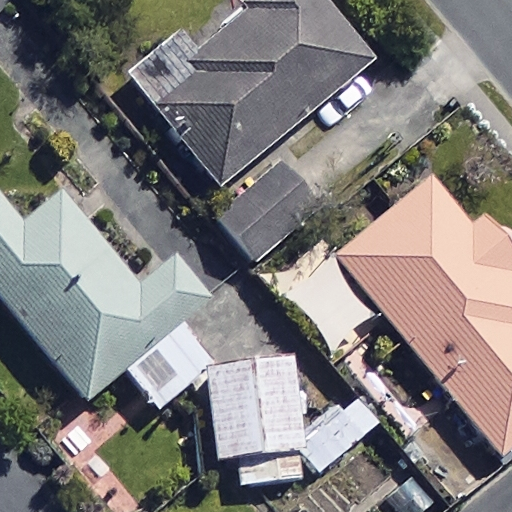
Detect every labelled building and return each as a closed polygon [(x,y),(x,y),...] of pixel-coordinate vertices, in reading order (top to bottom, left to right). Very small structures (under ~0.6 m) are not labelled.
[(358,61),(307,0),(234,0),(175,48),(162,32),(110,74),(203,188),(358,61)] [(242,264),(306,215),(265,162),(202,211),(242,264)] [(460,227),(417,176),(321,255),(488,458),(511,437),(511,293),(492,269),(508,256),(474,215),(460,227)] [(7,225),(0,216),(0,316),(71,402),(110,368),(146,411),(200,366),(164,323),(195,298),(158,254),(122,285),(45,193),(7,225)] [(229,480),(311,471),(366,428),(339,392),(287,432),(280,367),(194,377),(204,456),(226,454),(229,480)]
